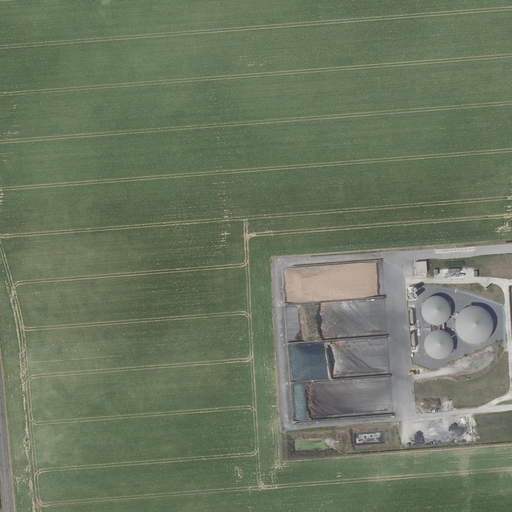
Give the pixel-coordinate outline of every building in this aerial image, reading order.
[(414,273),(426,272),(425,261),(414,261),(414,273)] [(436,325),(437,316),(432,315),(435,298),(424,296),(422,305),(430,307),(426,322),(433,324),(433,325),(436,325)] [(328,303),(286,304),(287,337),(304,336),(304,340),(306,340),(306,336),(310,336),(310,340),(315,340),(315,339),(329,338),(328,303)] [(457,335),(458,337),(468,342),(469,342),(471,343),(474,343),(486,338),(490,330),(491,323),(483,319),(482,316),(484,315),(481,313),(480,311),(479,312),(472,308),(478,308),(480,308),(476,306),(469,306),(458,310),(458,316),(461,316),(461,320),(459,324),(459,328),(457,331),(457,335)] [(429,330),(428,358),(447,359),(447,346),(441,346),(442,344),(435,344),(435,339),(438,339),(438,333),(436,333),(436,331),(429,330)] [(293,386),(294,397),(316,394),(317,402),(310,403),(311,406),(297,408),(298,413),(297,413),(298,421),(329,417),(328,410),(333,410),(332,405),(328,406),(326,395),(331,394),(329,381),(293,386)] [(466,432),(464,426),(454,429),(455,435),(466,432)]
